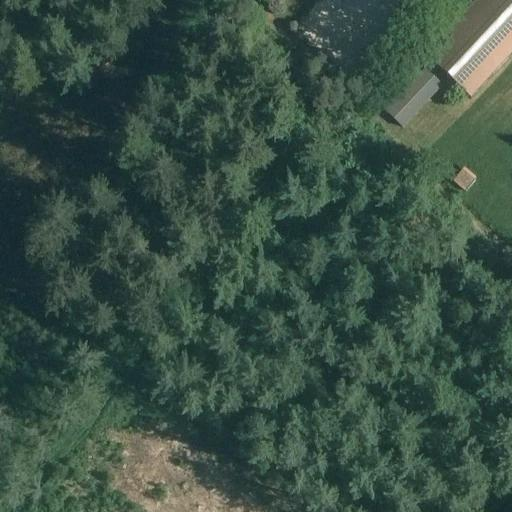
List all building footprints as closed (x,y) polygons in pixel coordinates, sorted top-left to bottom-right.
[(234,0),(238,3),(244,8),(250,2),(248,0),(234,0)] [(459,88),(463,93),(511,40),(511,0),(477,0),(425,57),(449,80),(459,88)] [(425,71),(385,113),(397,124),(437,81),(425,71)] [(449,80),(443,87),(452,95),(459,88),(449,80)] [(462,171),(453,182),(465,192),(474,181),(462,171)]
